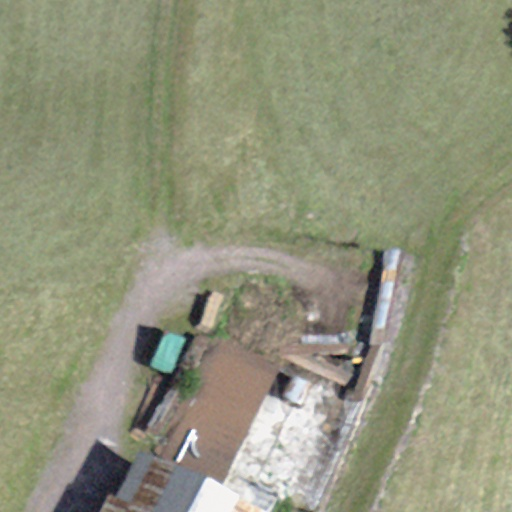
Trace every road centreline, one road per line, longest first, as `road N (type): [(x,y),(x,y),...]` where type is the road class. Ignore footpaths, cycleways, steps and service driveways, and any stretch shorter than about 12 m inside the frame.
road 1 (track): [(162,0),(152,71),(155,181),(140,283),(28,511)]
road 2 (track): [(350,511),(416,352),(451,221),(511,151)]
